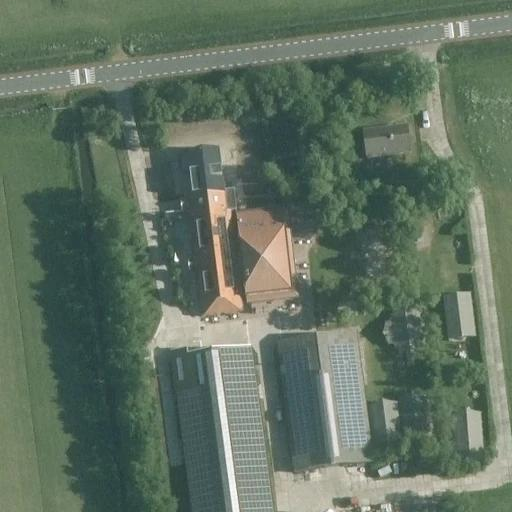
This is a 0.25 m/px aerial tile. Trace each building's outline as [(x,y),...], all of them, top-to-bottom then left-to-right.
[(406,129),(363,134),(366,161),(410,155),(406,129)] [(220,193),(215,153),(183,158),(185,174),(190,173),(193,197),(186,198),(201,318),(242,313),(236,265),(242,265),(247,306),(297,299),(287,210),(237,216),(242,257),(236,258),(227,193),(220,193)] [(454,340),(478,340),(476,295),(452,296),(454,340)] [(394,353),(429,351),(428,312),(392,314),(394,353)] [(373,465),(356,334),(275,345),(292,476),(373,465)] [(271,511),(251,348),(186,356),(186,351),(169,353),(189,511),(271,511)] [(435,399),(377,401),(379,443),(437,441),(435,399)] [(462,463),(479,463),(478,414),(461,414),(462,463)]
